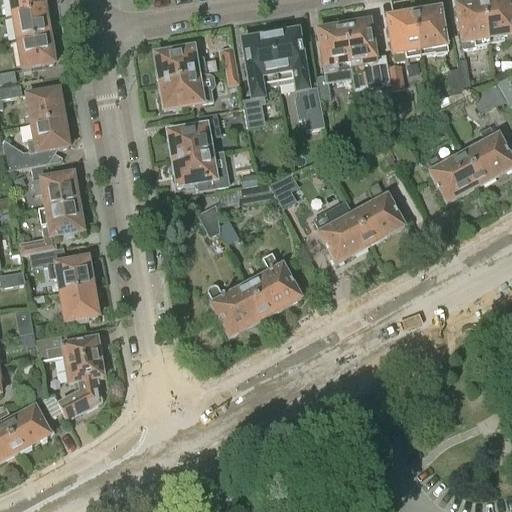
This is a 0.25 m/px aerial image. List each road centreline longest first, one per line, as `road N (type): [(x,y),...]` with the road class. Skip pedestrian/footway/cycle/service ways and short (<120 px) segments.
road 1 (residential): [(187,443),(152,375),(96,30)]
road 2 (secondary): [(187,443),(511,259)]
road 3 (residential): [(96,30),(267,0)]
road 4 (secondary): [(62,511),(187,443)]
